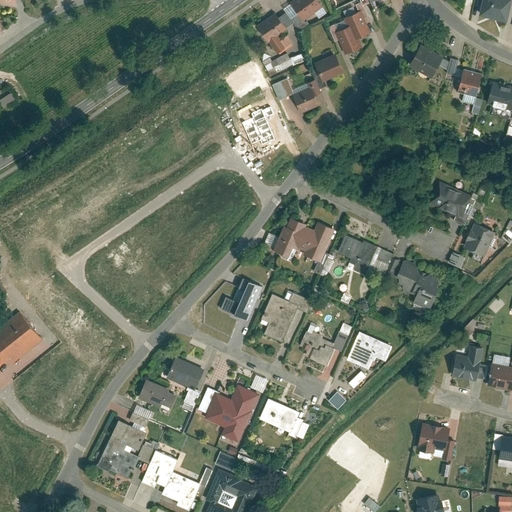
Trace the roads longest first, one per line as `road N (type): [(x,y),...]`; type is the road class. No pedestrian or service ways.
road 1 (residential): [(144,348),(79,284),(81,255),(223,159),(242,165),(271,206)]
road 2 (tertiary): [(225,6),(0,161)]
road 3 (residential): [(296,175),(387,54),(417,0)]
road 4 (residential): [(172,320),(313,389)]
road 5 (residential): [(65,478),(144,348)]
road 6 (residential): [(296,175),(432,243)]
road 7 (residential): [(172,320),(271,206)]
